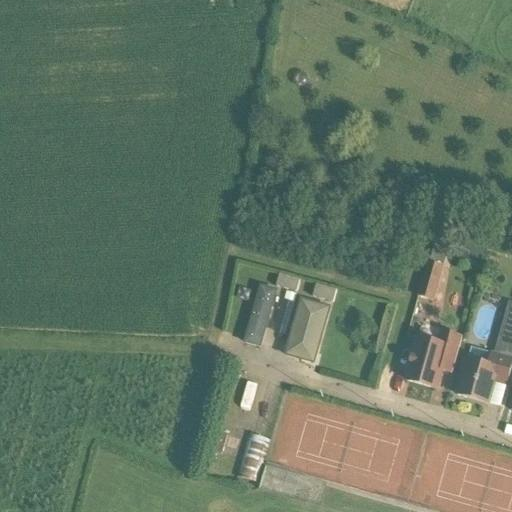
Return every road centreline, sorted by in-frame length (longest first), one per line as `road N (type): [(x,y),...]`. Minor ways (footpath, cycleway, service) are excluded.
road 1 (residential): [(511,439),(230,352)]
road 2 (track): [(230,352),(0,338)]
road 3 (track): [(420,260),(380,398)]
